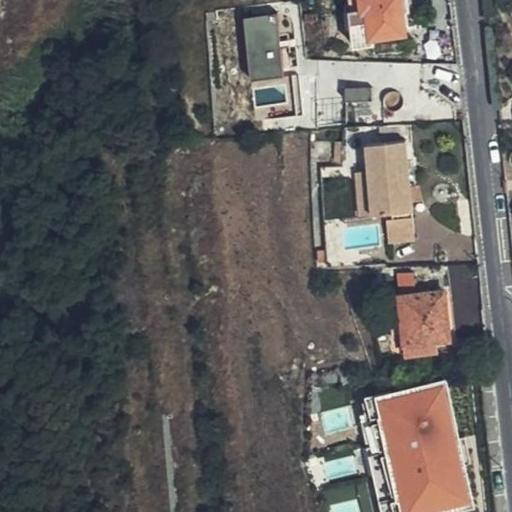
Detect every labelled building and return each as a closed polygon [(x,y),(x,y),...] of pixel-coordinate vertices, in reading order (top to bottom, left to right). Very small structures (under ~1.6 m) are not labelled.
[(0,0),(0,101),(70,0),(0,0)] [(350,0),(354,47),(376,46),(375,35),(410,33),(407,0),(350,0)] [(280,10),(247,12),(252,75),(285,72),(280,10)] [(358,167),(360,190),(373,189),(374,209),(394,208),(395,214),(389,214),(391,237),(416,236),(409,137),(369,140),(371,166),(358,167)] [(373,189),(360,190),(363,209),(374,209),(373,189)] [(450,338),(445,290),(402,294),(408,352),(439,350),(438,339),(450,338)] [(446,511),(469,508),(445,384),(367,404),(384,511),(446,511)] [(0,428),(0,444),(7,441),(9,443),(21,436),(16,421),(0,428)]
